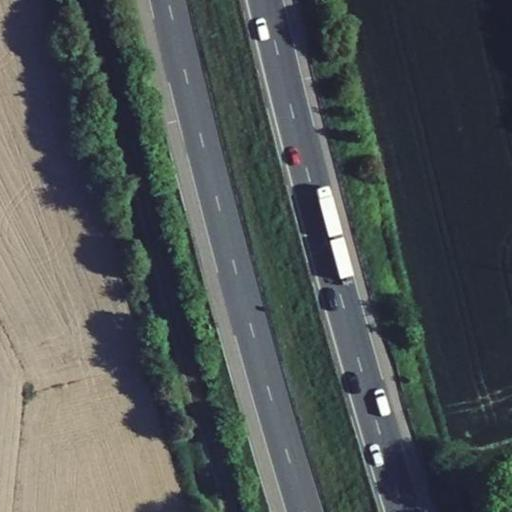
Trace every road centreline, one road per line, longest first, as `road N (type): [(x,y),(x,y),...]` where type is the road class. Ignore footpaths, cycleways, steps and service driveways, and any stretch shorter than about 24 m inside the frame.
road 1 (track): [(92,0),(233,511)]
road 2 (motorway): [(402,511),(264,0)]
road 3 (motorway): [(166,0),(303,511)]
